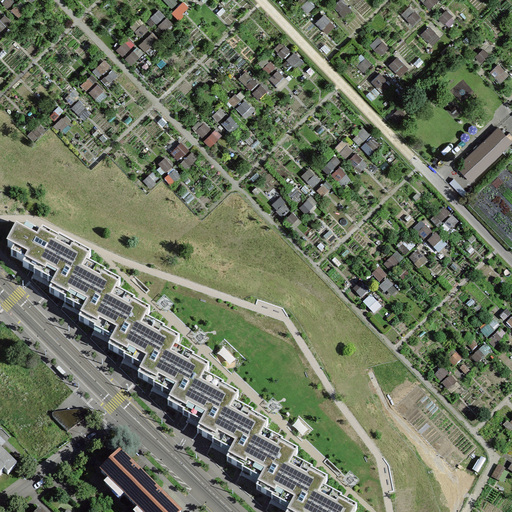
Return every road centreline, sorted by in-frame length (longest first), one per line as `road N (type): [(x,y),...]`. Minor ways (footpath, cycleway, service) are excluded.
road 1 (secondary): [(0,285),(129,412)]
road 2 (residential): [(129,412),(0,508)]
road 3 (secondary): [(129,412),(234,511)]
